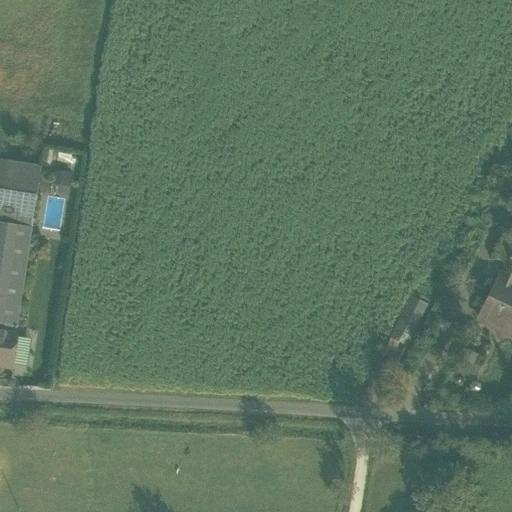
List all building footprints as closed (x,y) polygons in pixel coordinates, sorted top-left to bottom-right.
[(40,168),(0,161),(0,224),(30,229),(40,168)] [(30,229),(0,224),(0,325),(15,328),(16,328),(16,326),(15,326),(30,229)] [(511,249),(498,279),(511,285),(511,249)] [(511,285),(498,279),(478,320),(511,335),(511,333),(511,285)] [(376,363),(391,370),(410,328),(395,321),(376,363)] [(0,333),(14,335),(15,328),(0,325),(0,333)] [(14,335),(0,333),(0,366),(10,368),(10,364),(14,338),(14,336),(14,335)] [(14,338),(10,364),(26,367),(30,341),(14,338)] [(480,360),(465,353),(459,368),(474,374),(480,360)] [(435,390),(427,394),(431,401),(439,396),(435,390)]
